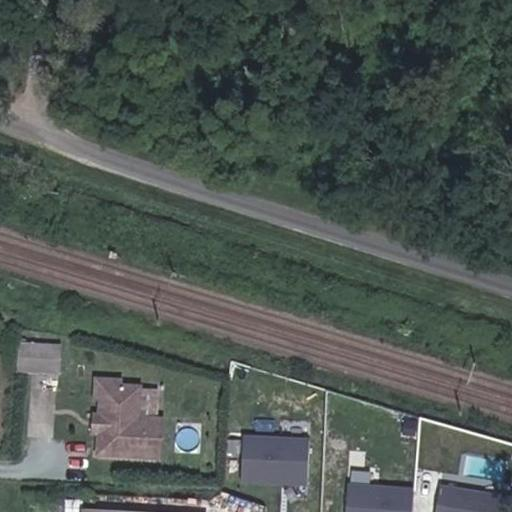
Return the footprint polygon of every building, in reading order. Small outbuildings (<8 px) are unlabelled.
[(33,380),(77,382),(78,352),(35,350),(33,380)] [(130,403),(139,404),(138,399),(117,397),(115,415),(119,415),(120,412),(130,403)] [(114,467),(174,473),(177,437),(152,435),(154,405),(139,404),(130,403),(120,412),(119,415),(117,435),(120,439),(121,444),(120,447),(116,447),(114,467)] [(152,435),(177,437),(180,407),(154,405),(152,435)] [(242,482),(312,484),(313,435),(244,433),(242,482)] [(121,444),(120,439),(117,435),(113,434),(110,434),(110,447),(116,447),(120,447),(121,444)] [(511,511),(511,484),(428,479),(426,511),(511,511)] [(415,511),(417,485),(348,480),(346,511),(415,511)]
